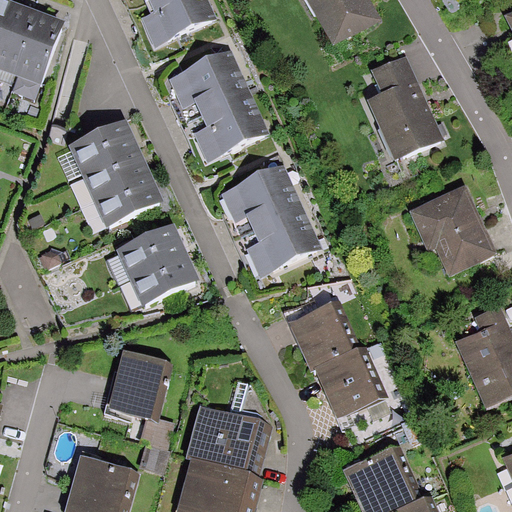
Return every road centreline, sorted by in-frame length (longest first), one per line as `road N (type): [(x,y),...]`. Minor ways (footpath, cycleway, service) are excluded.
road 1 (residential): [(221,276),(97,0)]
road 2 (residential): [(294,511),(302,443),(294,408),(233,303)]
road 3 (residential): [(511,185),(412,0)]
road 4 (residential): [(18,511),(56,377)]
